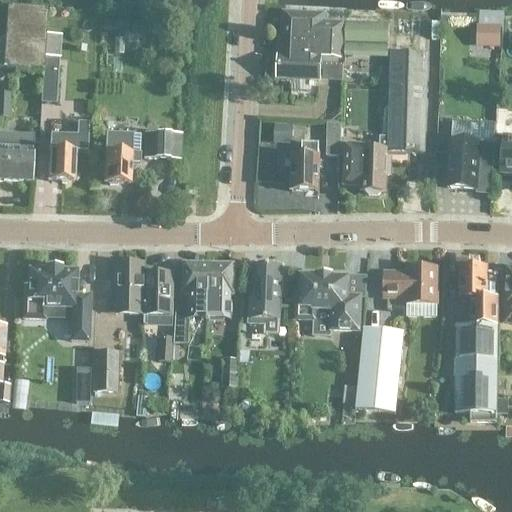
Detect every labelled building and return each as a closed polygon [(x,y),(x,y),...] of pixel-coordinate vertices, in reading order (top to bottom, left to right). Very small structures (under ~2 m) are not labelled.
[(47,12),(7,9),(3,70),(42,72),(43,61),(45,49),(47,12)] [(279,79),(321,81),(321,83),(343,84),(344,61),(343,62),(344,24),(325,23),(325,17),(283,15),(282,51),(281,51),(279,79)] [(388,61),(389,26),(367,25),(367,21),(347,20),(346,24),(344,60),(388,61)] [(501,31),(477,31),(476,51),(500,51),(501,31)] [(392,55),(390,140),(389,156),(391,156),(391,155),(425,157),(428,56),(392,55)] [(43,61),(42,72),(41,90),(42,90),(41,115),(57,116),(58,90),(59,90),(60,61),(43,61)] [(0,119),(9,120),(11,92),(0,91),(0,119)] [(292,148),(293,127),(276,126),(274,147),(292,148)] [(327,158),(340,159),(341,159),(341,127),(328,126),(327,158)] [(130,186),(131,165),(141,165),(142,137),(107,135),(104,185),(130,186)] [(144,161),(180,162),(181,137),(145,135),(144,161)] [(511,136),(505,136),(501,176),(511,177),(511,136)] [(0,182),(31,185),(32,153),(32,139),(0,137),(0,182)] [(480,141),(450,138),(445,186),(475,189),(477,171),(491,172),(494,143),(480,141)] [(389,156),(390,140),(381,140),(380,152),(364,152),(364,148),(345,147),(344,185),(362,186),(361,194),(367,194),(367,195),(369,198),(379,198),(381,196),(381,194),(387,194),(387,178),(389,178),(391,176),(392,160),(388,160),(388,156),(389,156)] [(74,183),(76,153),(63,152),(63,145),(49,144),(48,183),(74,183)] [(318,194),(319,147),(304,147),(304,157),(293,157),(292,193),(318,194)] [(117,265),(116,318),(145,318),(145,275),(146,275),(146,265),(117,265)] [(184,265),(183,297),(188,297),(189,297),(189,314),(175,314),(174,341),(174,347),(188,347),(189,321),(207,321),(207,310),(207,297),(209,297),(209,266),(184,265)] [(209,266),(209,297),(207,297),(207,310),(207,321),(232,322),(232,297),(234,297),(235,266),(209,266)] [(249,325),(266,326),(279,326),(281,297),(282,297),(283,283),(281,283),(282,268),(254,267),(252,304),(250,304),(249,325)] [(384,275),(384,302),(405,303),(405,307),(438,308),(438,270),(407,269),(406,275),(384,275)] [(24,321),(46,322),(72,322),(72,343),(89,343),(90,297),(76,297),(77,273),(61,272),(61,270),(45,270),(44,272),(29,272),(28,288),(24,288),(24,321)] [(499,299),(498,299),(498,277),(486,277),(487,270),(462,270),(462,307),(470,307),(469,327),(457,328),(455,416),(471,416),(471,425),(496,425),(496,416),(497,416),(499,299)] [(145,275),(145,318),(173,319),(174,275),(146,275),(145,275)] [(360,335),(361,299),(349,298),(349,280),(300,278),(300,291),(297,294),(296,319),(299,322),(315,323),(315,339),(331,340),(331,333),(360,335)] [(219,326),(218,353),(237,354),(239,327),(219,326)] [(364,333),(356,413),(396,416),(404,337),(364,333)] [(204,338),(191,336),(188,362),(202,364),(204,338)] [(174,347),(174,341),(161,339),(159,364),(172,365),(174,347)] [(94,354),(92,395),(117,395),(118,355),(94,354)] [(0,404),(8,405),(10,387),(0,386),(0,404)]
